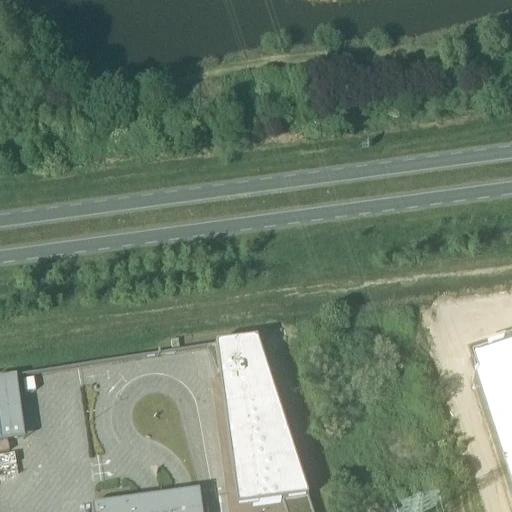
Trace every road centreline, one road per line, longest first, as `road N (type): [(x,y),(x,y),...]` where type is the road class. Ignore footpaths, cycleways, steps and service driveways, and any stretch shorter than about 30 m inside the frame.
road 1 (primary): [(511,154),(0,223)]
road 2 (primary): [(0,259),(511,190)]
